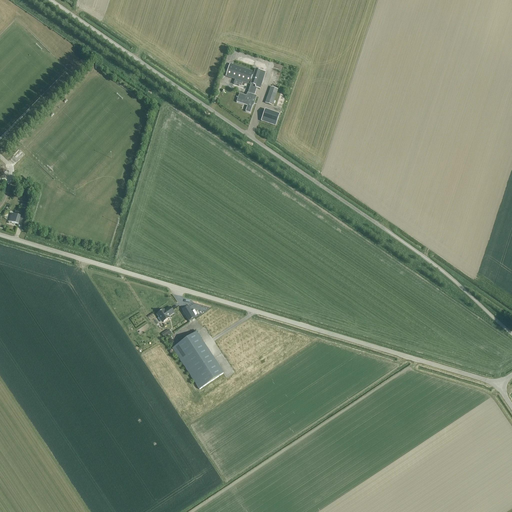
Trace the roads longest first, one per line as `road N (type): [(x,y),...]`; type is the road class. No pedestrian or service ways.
road 1 (unclassified): [(511,334),(430,261),(48,0)]
road 2 (unclassified): [(499,385),(0,234)]
